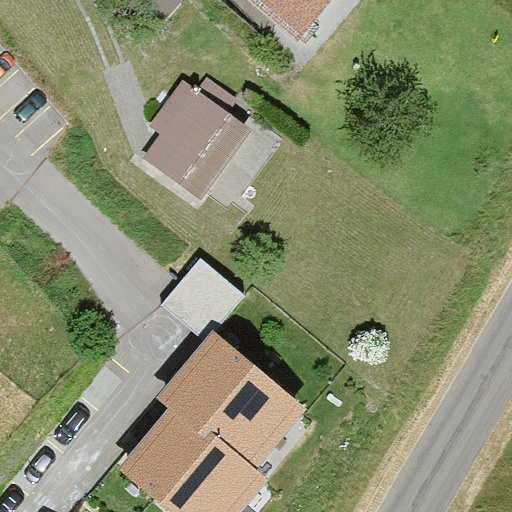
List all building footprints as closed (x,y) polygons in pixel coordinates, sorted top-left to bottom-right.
[(339,0),(243,0),(304,46),(339,0)] [(190,197),(244,123),(183,79),(130,153),(190,197)] [(200,257),(161,303),(206,342),(245,296),(200,257)] [(298,407),(217,339),(165,400),(179,412),(246,468),(298,407)] [(179,412),(131,469),(181,511),(236,511),(262,482),(246,468),(179,412)]
